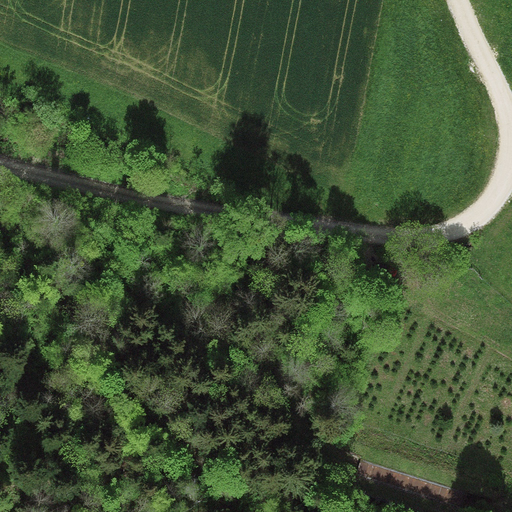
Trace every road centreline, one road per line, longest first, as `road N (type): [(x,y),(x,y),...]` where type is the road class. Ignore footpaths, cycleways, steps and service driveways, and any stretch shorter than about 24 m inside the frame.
road 1 (track): [(458,0),(507,110),(510,157),(497,190),(469,223),(420,236),(330,230),(0,163)]
road 2 (track): [(0,220),(141,299),(291,413),(327,451)]
road 3 (track): [(0,241),(90,338),(227,511)]
